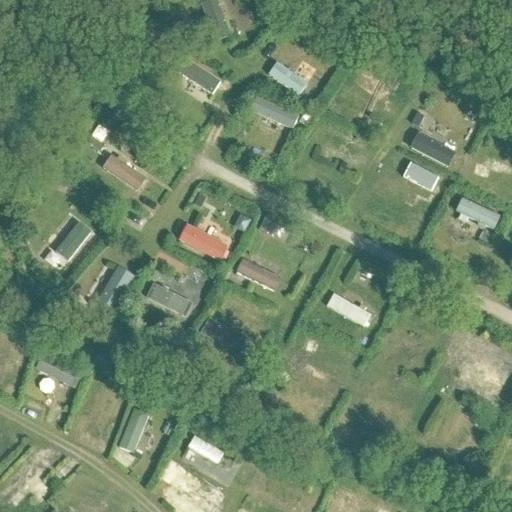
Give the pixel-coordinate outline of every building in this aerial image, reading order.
[(245,125),(242,136),(258,141),(261,131),(245,125)] [(95,140),(91,147),(101,154),(105,147),(95,140)] [(99,206),(114,192),(79,156),(64,171),(99,206)] [(363,171),(357,184),(387,198),(393,185),(363,171)] [(430,209),(422,225),(462,243),(469,226),(430,209)] [(232,227),(228,239),(248,247),(253,235),(232,227)] [(194,264),(182,256),(186,250),(158,233),(148,249),(188,274),(194,264)] [(511,266),(511,252),(508,251),(503,262),(511,266)] [(242,284),(211,263),(200,279),(231,300),(242,284)] [(132,264),(129,273),(147,281),(150,272),(132,264)] [(301,303),(293,317),(332,337),(339,323),(301,303)] [(350,360),(388,375),(393,362),(355,347),(350,360)] [(294,414),(304,393),(267,375),(256,396),(294,414)] [(492,423),(511,433),(511,413),(500,407),(492,423)] [(363,444),(369,430),(333,413),(327,426),(363,444)] [(410,458),(428,423),(410,414),(392,448),(410,458)] [(195,468),(183,484),(193,492),(205,476),(195,468)] [(478,479),(472,488),(497,504),(503,495),(478,479)] [(9,511),(12,511),(20,505),(11,494),(1,503),(9,511)]
